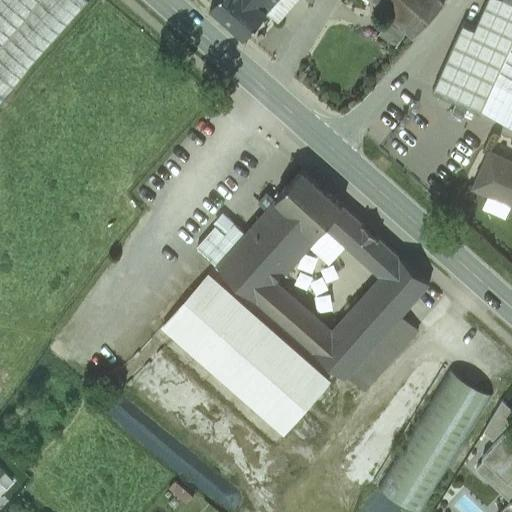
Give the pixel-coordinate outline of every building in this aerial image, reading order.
[(87,0),(0,0),(0,94),(3,97),(89,1),(87,0)] [(266,10),(254,0),(215,0),(211,5),(245,35),(266,10)] [(254,0),(266,10),(274,0),(309,0),(311,2),(312,0),(254,0)] [(296,0),(274,0),(266,10),(279,20),(296,0)] [(373,0),(377,3),(415,36),(445,1),(443,0),(373,0)] [(511,0),(487,0),(475,28),(464,23),(434,90),(511,124),(511,0)] [(388,21),(378,34),(396,47),(406,33),(388,21)] [(511,161),(491,152),(476,185),(511,201),(511,161)] [(343,204),(302,167),(275,197),(317,234),(324,225),(343,204)] [(266,208),(275,197),(267,190),(258,201),(266,208)] [(318,235),(317,234),(275,197),(266,208),(246,231),(217,263),(260,300),(279,279),(284,273),(310,244),(318,235)] [(371,229),(343,204),(324,225),(346,244),(352,250),(380,274),(398,253),(371,229)] [(214,221),(216,224),(226,232),(235,222),(223,211),(218,216),(214,221)] [(217,263),(246,231),(235,222),(226,232),(216,224),(197,245),(217,263)] [(337,254),(346,244),(324,225),(317,234),(318,235),(310,244),(330,262),(337,254)] [(430,281),(398,253),(380,274),(333,326),(314,348),(346,376),(348,373),(402,312),(430,281)] [(162,326),(284,433),(332,379),(209,272),(162,326)] [(314,348),(333,326),(317,313),(279,279),(260,300),(314,348)] [(420,328),(402,312),(348,373),(366,389),(420,328)] [(133,372),(162,398),(183,376),(154,350),(133,372)] [(378,484),(422,511),(493,394),(449,367),(378,484)] [(511,418),(511,407),(502,399),(485,430),(494,437),(511,418)] [(511,511),(511,441),(504,434),(480,458),(483,461),(474,471),(507,503),(497,511),(511,511)]
